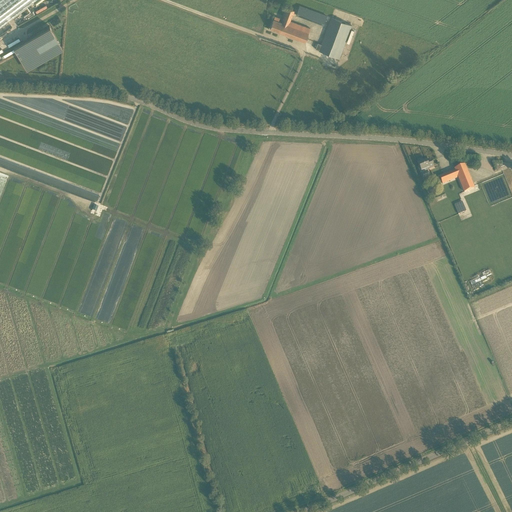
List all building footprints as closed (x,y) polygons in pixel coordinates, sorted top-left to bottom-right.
[(0,0),(0,27),(35,0),(0,0)] [(324,25),(327,16),(299,6),(296,15),(324,25)] [(273,20),(270,29),(305,42),(310,28),(290,21),(292,15),(294,15),(295,11),(287,8),(282,23),(278,22),(273,20)] [(352,25),(346,23),(332,17),(321,45),(318,43),(315,49),(319,50),(319,51),(333,56),(339,59),(352,25)] [(0,32),(1,34),(11,25),(9,23),(0,31),(0,32)] [(14,48),(27,71),(63,50),(50,27),(14,48)] [(428,162),(427,159),(422,161),(422,160),(421,160),(420,159),(417,160),(418,162),(417,162),(419,166),(418,167),(420,173),(434,168),(431,161),(428,162)] [(478,178),(498,232),(511,227),(511,173),(511,169),(493,176),(492,173),(478,178)] [(472,171),(462,171),(461,197),(472,197),(472,171)] [(96,181),(104,185),(106,179),(93,172),(92,175),(98,177),(96,181)] [(455,172),(445,172),(445,180),(454,180),(455,172)] [(462,202),(454,205),(458,215),(464,212),(465,212),(466,211),(462,202)] [(467,274),(511,256),(511,233),(459,254),(467,274)]
